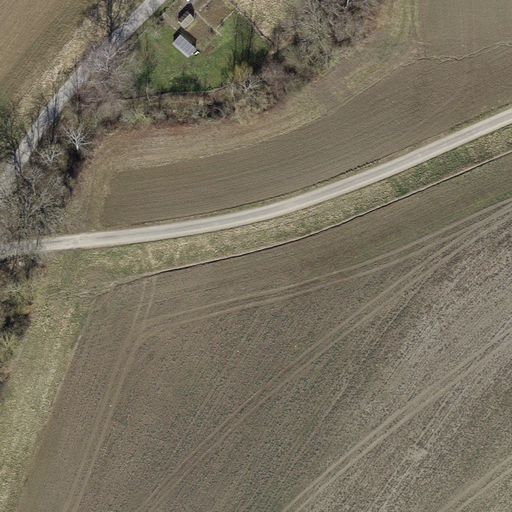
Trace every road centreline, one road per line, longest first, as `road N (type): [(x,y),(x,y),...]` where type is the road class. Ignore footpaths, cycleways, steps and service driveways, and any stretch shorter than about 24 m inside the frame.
road 1 (track): [(511,113),(340,189),(245,217),(0,246)]
road 2 (track): [(0,204),(29,144),(156,0)]
